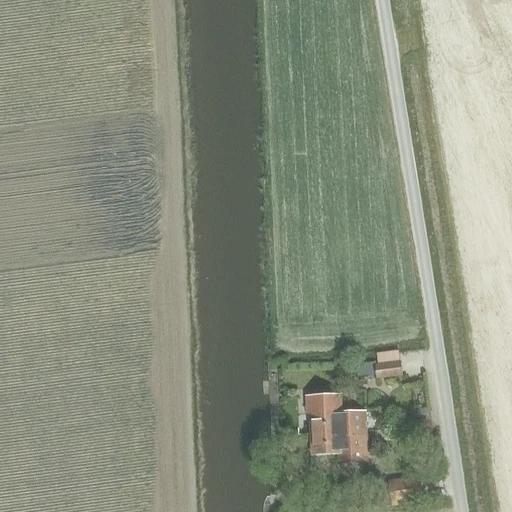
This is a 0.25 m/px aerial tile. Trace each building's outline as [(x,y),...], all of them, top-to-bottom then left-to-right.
[(401,363),(375,366),(375,363),(353,366),(354,382),(403,376),(401,363)] [(311,414),(312,435),(356,433),(356,437),(367,437),(366,433),(366,419),(366,411),(343,413),(342,395),(306,397),(306,414),(311,414)] [(419,410),(422,429),(432,428),(429,409),(419,410)] [(426,432),(411,433),(412,451),(428,450),(426,432)] [(313,456),(337,455),(338,464),(368,463),(368,453),(367,437),(356,437),(356,433),(312,435),(313,456)] [(422,501),(420,490),(402,492),(400,481),(389,482),(392,505),(422,501)]
